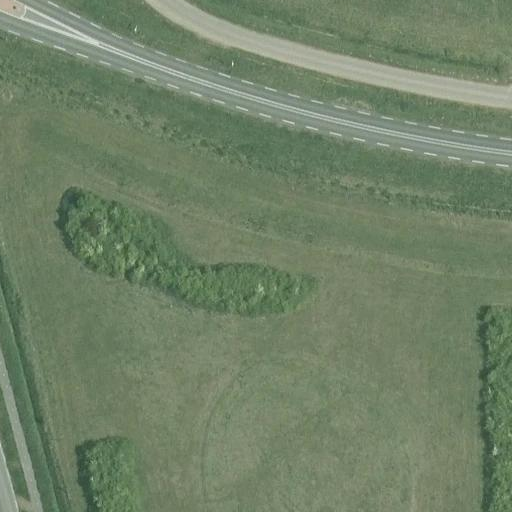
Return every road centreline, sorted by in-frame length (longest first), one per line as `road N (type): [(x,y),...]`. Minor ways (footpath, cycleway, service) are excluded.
road 1 (primary): [(80,38),(276,105),(511,155)]
road 2 (unclassified): [(162,0),(235,36),(416,84),(511,99)]
